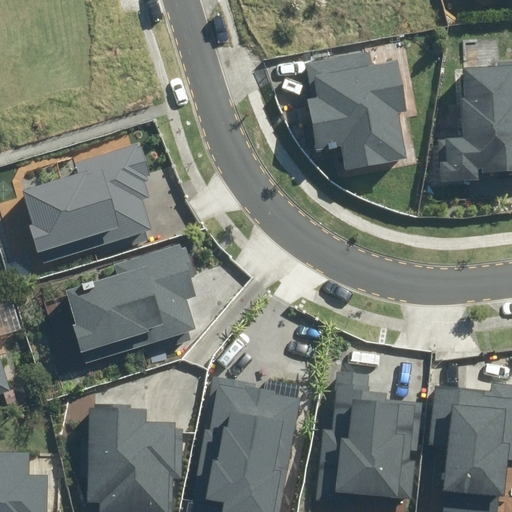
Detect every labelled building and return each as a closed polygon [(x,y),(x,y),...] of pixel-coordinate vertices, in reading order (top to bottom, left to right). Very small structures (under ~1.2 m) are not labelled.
[(476,179),(511,178),(511,63),(496,63),(496,74),(457,74),(457,143),(436,143),(436,188),(476,188),(476,179)] [(60,287),(86,367),(201,329),(191,301),(206,296),(189,244),(60,287)] [(0,395),(13,392),(2,350),(0,350),(0,395)] [(511,394),(432,389),(429,445),(448,446),(445,491),(495,495),(498,456),(511,456),(511,394)] [(0,511),(53,511),(54,473),(36,472),(37,449),(0,447),(0,511)]
